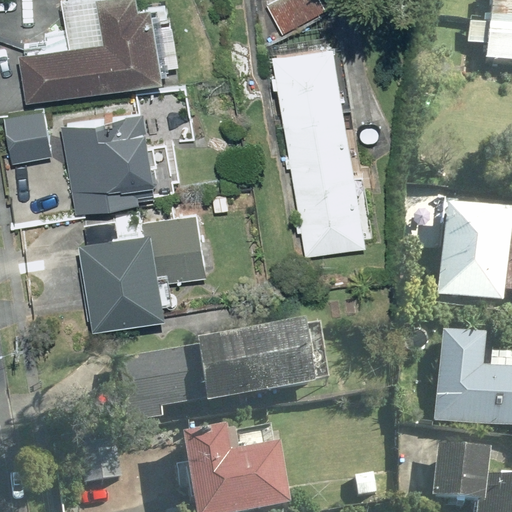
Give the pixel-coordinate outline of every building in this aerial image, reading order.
[(61,0),(67,39),(16,47),(24,96),(161,75),(149,0),(61,0)] [(329,5),(326,0),(273,0),(268,3),(285,31),(329,5)] [(511,0),(503,0),(496,65),(511,66),(511,0)] [(332,38),(274,48),(308,252),(367,242),(332,38)] [(52,153),(43,105),(2,113),(11,160),(52,153)] [(142,106),(59,119),(73,209),(156,196),(142,106)] [(142,226),(76,237),(91,324),(174,310),(168,279),(205,273),(195,209),(141,218),(142,226)] [(511,218),(446,211),(436,302),(502,309),(504,295),(511,296),(511,237),(510,237),(511,218)] [(300,332),(115,363),(126,426),(311,393),(300,332)] [(485,340),(444,336),(435,425),(511,432),(511,374),(482,371),(485,340)] [(222,433),(177,441),(191,511),(287,511),(271,430),(223,440),(222,433)] [(432,501),(475,506),(474,511),(511,511),(511,487),(484,484),(488,456),(439,450),(432,501)] [(119,452),(80,458),(85,489),(124,483),(119,452)] [(376,473),(353,476),(357,502),(380,498),(376,473)]
